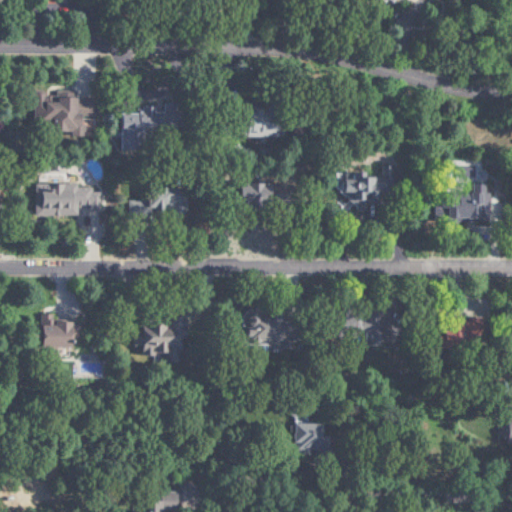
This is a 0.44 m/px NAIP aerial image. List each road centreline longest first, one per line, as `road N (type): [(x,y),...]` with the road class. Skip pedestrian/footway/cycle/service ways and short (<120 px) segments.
road 1 (residential): [(511,103),(450,96),(355,65),(237,50),(0,51)]
road 2 (residential): [(511,268),(0,269)]
road 3 (residential): [(511,503),(408,498),(385,499),(368,511),(242,509),(240,493)]
